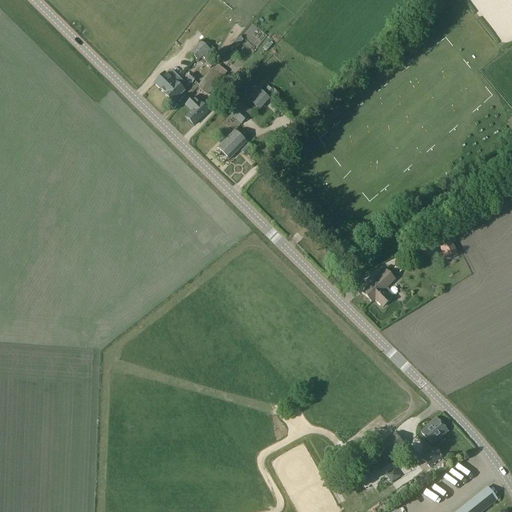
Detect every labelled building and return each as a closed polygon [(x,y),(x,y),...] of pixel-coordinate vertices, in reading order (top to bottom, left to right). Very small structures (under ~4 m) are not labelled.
[(209,45),(207,47),(201,42),(191,54),(198,60),(201,56),(204,59),(205,60),(215,50),(209,45)] [(217,63),(197,86),(207,95),(228,73),(217,63)] [(167,76),(164,73),(154,84),(163,93),(179,78),(172,71),(167,76)] [(192,82),(196,79),(190,73),(186,77),(192,82)] [(187,86),(179,78),(163,93),(172,102),(184,90),(183,90),(187,86)] [(268,98),(257,88),(254,85),(244,96),(258,109),(261,106),(268,98)] [(205,114),(204,113),(207,110),(194,96),(185,105),(191,111),(186,116),(193,124),(205,114)] [(229,113),(235,119),(242,125),(253,112),(241,101),(229,113)] [(246,142),(240,137),(234,131),(217,148),(229,159),(246,142)] [(245,156),(252,149),(247,144),(241,151),(245,156)] [(454,248),(442,254),(445,260),(457,254),(454,248)] [(385,288),(377,279),(374,283),(373,283),(362,293),(371,302),(374,299),(383,308),(391,300),(382,291),(385,288)] [(432,447),(448,433),(435,419),(420,433),(432,447)] [(395,433),(375,447),(385,461),(404,445),(395,433)] [(429,469),(442,457),(434,449),(422,461),(429,469)] [(378,473),(372,466),(369,463),(353,477),(361,486),(367,482),(378,473)] [(406,488),(395,496),(398,500),(409,492),(406,488)] [(487,488),(457,511),(482,511),(497,501),(487,488)]
